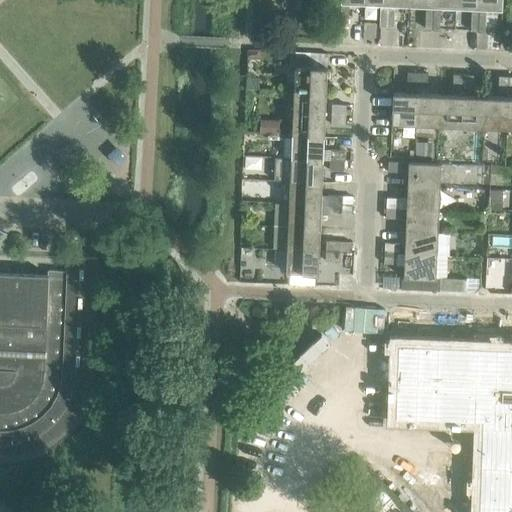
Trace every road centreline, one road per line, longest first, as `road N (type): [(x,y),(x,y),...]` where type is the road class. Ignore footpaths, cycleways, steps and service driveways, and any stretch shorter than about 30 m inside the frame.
road 1 (residential): [(361,300),(372,59),(511,65)]
road 2 (residential): [(511,307),(361,300)]
road 3 (residential): [(121,214),(0,208)]
road 4 (residential): [(361,300),(241,293)]
